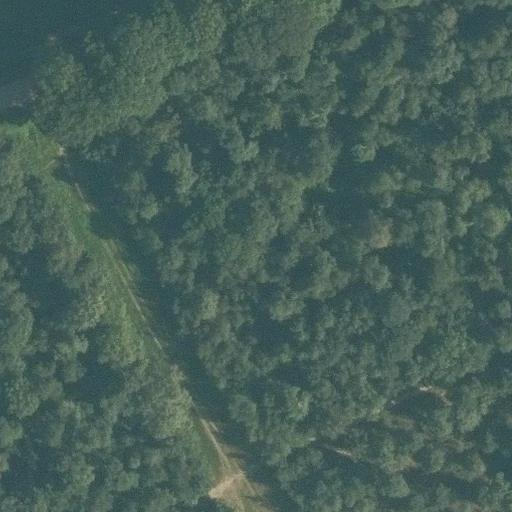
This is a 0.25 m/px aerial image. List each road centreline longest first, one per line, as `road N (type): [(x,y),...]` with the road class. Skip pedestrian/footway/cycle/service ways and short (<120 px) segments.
road 1 (track): [(275,511),(65,152)]
road 2 (track): [(266,0),(0,110)]
